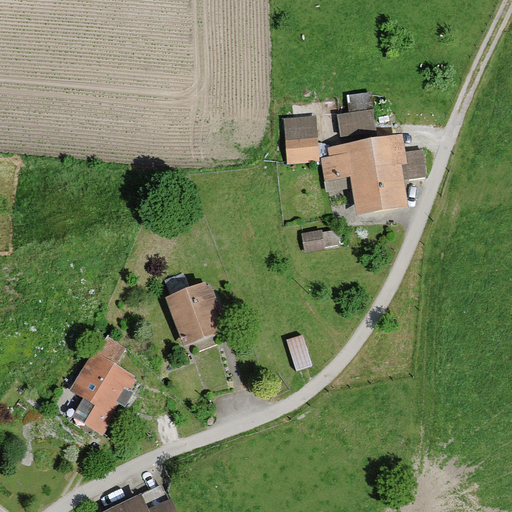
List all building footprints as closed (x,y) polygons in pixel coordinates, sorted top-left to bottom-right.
[(287,166),(319,163),(315,118),(283,121),(287,166)] [(402,139),(321,151),(325,183),(349,179),(354,218),(408,211),(402,169),(406,169),(402,139)] [(326,251),(322,233),(301,237),(305,255),(326,251)] [(211,281),(167,295),(184,346),(228,331),(211,281)] [(140,377),(98,350),(73,389),(94,402),(82,421),(104,434),(140,377)] [(145,491),(99,511),(176,511),(171,501),(154,509),(145,491)]
